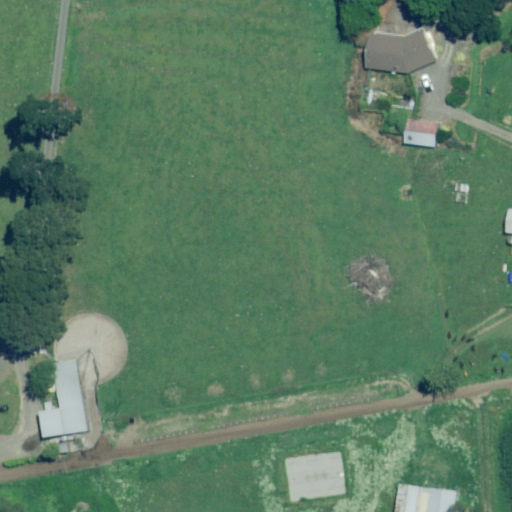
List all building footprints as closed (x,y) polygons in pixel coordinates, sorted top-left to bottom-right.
[(442,65),(432,33),(408,39),(377,36),(373,68),(412,74),(442,65)] [(443,123),(420,121),(418,147),(441,149),(443,123)] [(470,186),(459,186),(458,204),(469,205),(470,186)] [(92,432),(81,361),(58,365),(64,401),(45,404),(51,439),(92,432)] [(458,511),(461,493),(404,486),(400,511),(458,511)]
